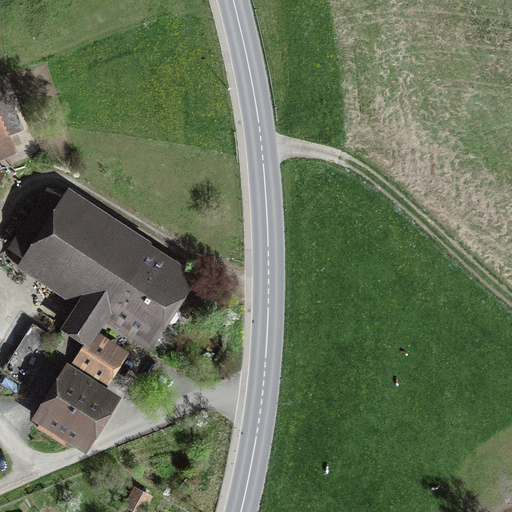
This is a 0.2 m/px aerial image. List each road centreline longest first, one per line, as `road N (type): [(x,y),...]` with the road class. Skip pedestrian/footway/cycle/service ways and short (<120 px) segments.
road 1 (secondary): [(240,511),(261,400),(268,297),(262,149),(232,0)]
road 2 (track): [(0,279),(1,253),(56,171),(192,260),(268,297)]
road 3 (track): [(511,295),(368,172),(311,149),(262,149)]
road 4 (track): [(0,495),(190,403),(261,400)]
